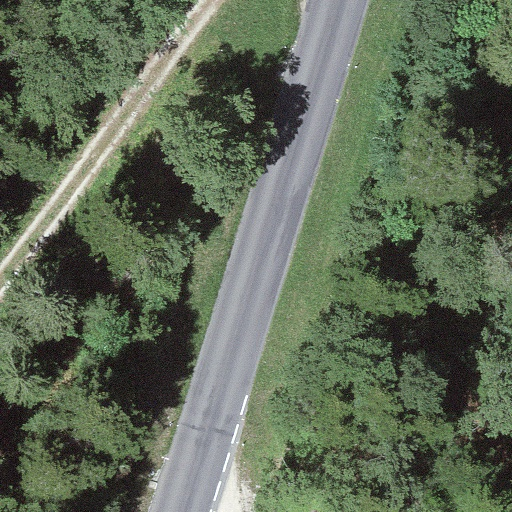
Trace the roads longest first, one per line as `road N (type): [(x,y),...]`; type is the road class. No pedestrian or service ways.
road 1 (tertiary): [(187,511),(348,0)]
road 2 (track): [(0,286),(106,146),(240,0)]
